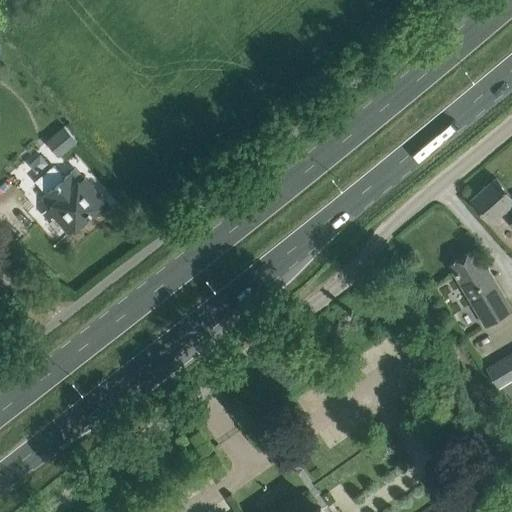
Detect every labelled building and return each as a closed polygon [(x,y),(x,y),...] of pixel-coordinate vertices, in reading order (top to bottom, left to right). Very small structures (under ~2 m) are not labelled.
[(65,123),(48,140),(62,155),(80,139),(65,123)] [(37,180),(47,193),(42,197),(51,207),(50,207),(71,231),(105,201),(92,186),(75,168),(64,177),(54,165),(37,180)] [(472,199),(491,222),(506,209),(511,216),(511,220),(511,222),(511,195),(496,178),(472,199)] [(450,264),(487,325),(511,310),(475,248),(450,264)] [(511,353),(487,368),(498,388),(511,379),(511,353)] [(478,511),(466,495),(440,511),(324,511),(321,507),(312,511),(478,511)]
